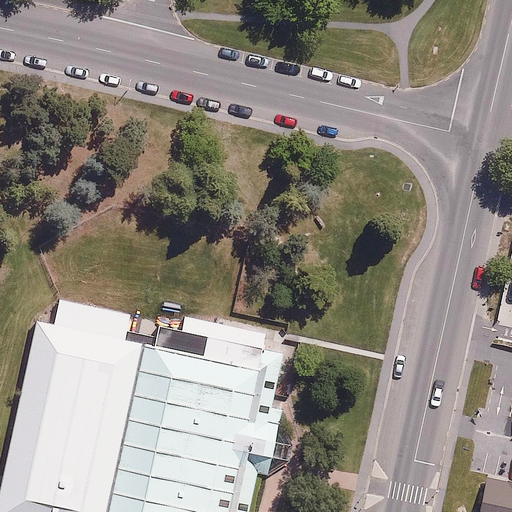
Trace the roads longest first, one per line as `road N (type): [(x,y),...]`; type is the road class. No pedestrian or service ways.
road 1 (residential): [(0,28),(484,137)]
road 2 (tertiary): [(402,511),(484,137)]
